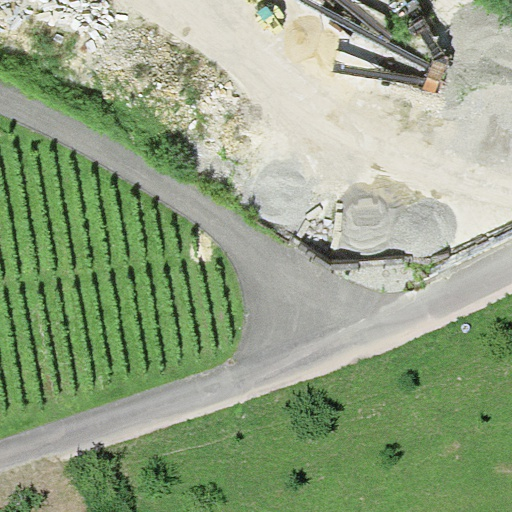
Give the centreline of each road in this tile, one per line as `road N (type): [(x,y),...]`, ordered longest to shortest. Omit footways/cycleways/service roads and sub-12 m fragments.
road 1 (unclassified): [(511,279),(342,349),(0,467)]
road 2 (track): [(342,349),(250,242),(0,86)]
